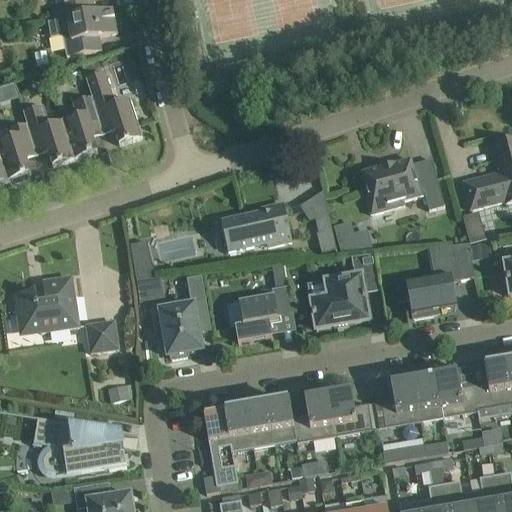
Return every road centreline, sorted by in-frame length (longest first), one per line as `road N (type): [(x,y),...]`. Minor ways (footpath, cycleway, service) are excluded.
road 1 (residential): [(168,511),(152,420),(168,396),(511,333)]
road 2 (unclassified): [(181,168),(511,55)]
road 3 (unclassified): [(0,231),(181,168)]
road 4 (residential): [(181,168),(139,0)]
